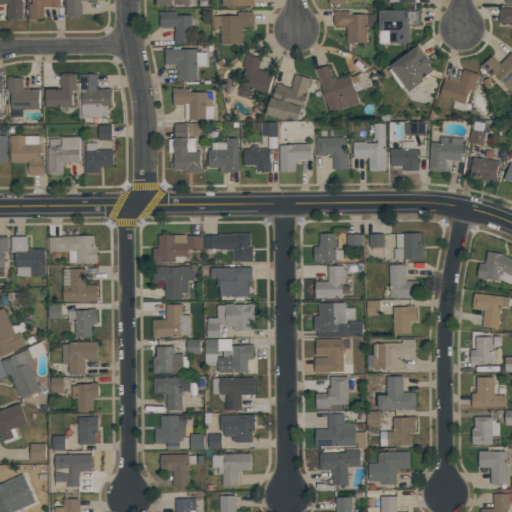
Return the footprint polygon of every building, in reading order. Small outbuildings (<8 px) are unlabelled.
[(0,4),(0,0),(22,0),(23,18),(18,18),(18,19),(6,19),(6,7),(7,7),(7,4),(0,4)] [(32,0),(60,0),(60,6),(44,6),(44,18),(29,18),(29,4),(32,4),(32,0)] [(82,15),(66,16),(66,0),(96,0),(97,1),(89,1),(81,1),(81,4),(82,4),(82,15)] [(511,23),(500,23),(500,22),(499,22),(499,9),(499,8),(502,8),(511,8),(511,23)] [(409,43),(378,43),(377,29),(379,29),(379,10),(409,10),(409,11),(417,11),(417,10),(421,10),(421,25),(417,25),(417,24),(409,24),(409,43)] [(192,15),(192,42),(174,42),(174,33),(175,33),(175,27),(171,27),(171,28),(161,28),(161,27),(159,27),(159,11),(176,11),(176,15),(179,15),(192,15)] [(214,16),(220,16),(220,15),(237,15),(237,12),(251,12),(253,11),(253,15),(254,15),(254,24),(253,24),(253,27),(241,28),(241,43),(221,44),(221,29),(214,30),(214,16)] [(346,26),(334,26),(334,24),(333,24),(333,14),(334,14),(334,11),(350,11),(350,15),(374,15),(374,26),(366,26),(366,43),(347,43),(346,26)] [(390,66),(419,45),(426,56),(427,55),(432,62),(429,65),(433,71),(422,79),(424,81),(410,92),(405,86),(401,89),(388,70),(391,68),(390,66)] [(196,49),(196,53),(206,53),(206,66),(197,66),(197,81),(177,81),(177,65),(165,65),(165,58),(163,58),(163,49),(181,49),(196,49)] [(511,54),(511,90),(511,92),(494,74),(491,77),(486,72),(483,74),(479,70),(481,68),(479,66),(485,60),(486,61),(492,56),(500,64),(511,53),(511,54)] [(239,90),(246,69),(241,68),(246,54),(261,59),(257,70),(273,75),(267,94),(252,89),(251,93),(239,90)] [(330,113),(315,69),(328,65),(332,78),(334,77),(335,80),(350,75),(350,77),(356,75),(361,90),(355,92),(359,103),(330,113)] [(444,79),(448,80),(449,77),(459,80),(462,72),(463,72),(464,69),(479,74),(473,91),(470,89),(465,104),(466,104),(463,111),(452,108),(454,101),(439,96),(444,79)] [(75,74),(76,91),(72,91),(72,107),(45,108),(44,89),(55,89),(55,90),(61,90),(61,86),(60,86),(59,76),(60,76),(60,74),(63,74),(63,73),(72,73),(72,74),(75,74)] [(80,74),(97,74),(97,86),(96,87),(96,89),(112,89),(112,106),(107,106),(107,116),(101,116),(101,117),(81,117),(81,75),(80,75),(80,74)] [(310,78),(298,121),(286,117),(285,120),(266,114),(271,98),(272,98),(277,83),(286,86),(285,87),(291,88),(292,86),(291,85),(294,74),(310,78)] [(39,89),(39,109),(22,109),(22,117),(11,117),(11,110),(11,93),(7,93),(7,78),(24,78),(23,89),(39,89)] [(185,120),(185,105),(173,105),(173,93),(172,93),(172,88),(176,88),(176,89),(189,89),(189,92),(192,92),(212,92),(212,106),(213,106),(213,119),(185,120)] [(490,133),(488,146),(483,145),(483,146),(468,143),(471,129),(472,130),(474,121),(485,123),(483,132),(490,133)] [(261,136),(262,122),(276,122),(276,136),(261,136)] [(424,122),(425,135),(410,136),(410,135),(405,135),(404,124),(410,124),(410,122),(424,122)] [(201,173),(185,173),(185,170),(175,170),(175,168),(169,168),(169,163),(175,162),(174,153),(169,153),(169,140),(174,139),(174,124),(188,124),(188,139),(196,138),(196,151),(200,151),(201,167),(201,173)] [(385,171),(369,171),(369,157),(353,157),(353,142),(366,142),(366,143),(374,143),(377,143),(377,140),(374,140),(373,124),(385,124),(385,171)] [(99,140),(98,126),(112,125),(112,140),(99,140)] [(39,136),(39,144),(40,144),(41,159),(44,159),(44,175),(29,175),(29,163),(11,163),(10,136),(26,136),(39,136)] [(80,137),(80,162),(63,162),(63,175),(60,175),(59,176),(51,176),(51,175),(48,175),(47,146),(49,146),(49,139),(59,139),(59,146),(61,146),(61,137),(80,137)] [(348,169),(333,170),(333,158),(328,158),(328,156),(316,156),(316,138),(347,137),(348,169)] [(462,139),(462,146),(464,146),(463,154),(461,154),(461,161),(444,159),(443,172),(441,172),(440,172),(431,172),(431,171),(428,171),(430,142),(439,143),(440,137),(462,139)] [(238,172),(220,172),(220,168),(208,168),(208,150),(212,150),(211,142),(226,142),(226,138),(238,138),(238,172)] [(100,173),(85,173),(85,165),(86,165),(86,143),(97,143),(97,150),(113,150),(113,167),(100,167),(100,173)] [(311,160),(300,160),(300,161),(295,161),(295,171),(279,172),(279,145),(293,145),(293,144),(311,144),(311,160)] [(271,171),(256,171),(256,166),(243,166),(243,149),(252,149),(252,146),(257,146),(257,149),(270,149),(270,163),(271,163),(271,171)] [(418,148),(418,162),(419,162),(419,171),(403,171),(403,166),(391,166),(390,149),(418,148)] [(498,161),(496,177),(497,177),(496,183),(480,180),(480,177),(469,175),(473,157),(498,161)] [(511,182),(503,179),(510,163),(511,163),(511,182)] [(424,260),(419,260),(419,259),(394,260),(394,249),(397,249),(396,234),(403,234),(403,233),(421,233),(421,244),(424,244),(424,260)] [(253,262),(233,262),(233,250),(217,250),(217,249),(213,249),(213,254),(207,254),(207,248),(205,248),(205,236),(218,236),(218,235),(232,235),(232,234),(250,234),(251,246),(253,246),(253,262)] [(336,234),(336,250),(342,250),(342,260),(336,260),(336,261),(323,261),(323,262),(314,262),(314,247),(319,246),(319,242),(319,234),(336,234)] [(362,234),(362,247),(347,247),(347,234),(362,234)] [(369,248),(369,234),(384,234),(384,247),(369,248)] [(69,262),(69,251),(61,251),(49,251),(49,238),(64,238),(64,237),(75,237),(75,236),(94,235),(94,247),(97,247),(97,263),(76,264),(76,262),(69,262)] [(159,236),(186,235),(186,237),(200,236),(200,249),(188,249),(188,256),(183,256),(184,262),(162,262),(162,263),(153,263),(153,248),(158,248),(158,245),(159,245),(159,236)] [(0,236),(8,236),(9,252),(5,252),(5,268),(4,268),(4,276),(0,276),(0,236)] [(45,276),(17,276),(17,268),(16,268),(16,253),(12,253),(12,237),(27,237),(28,249),(45,249),(45,276)] [(511,259),(511,285),(499,279),(498,281),(477,277),(480,263),(485,264),(488,251),(502,254),(511,259)] [(418,299),(403,299),(403,298),(389,298),(389,265),(406,265),(406,281),(418,281),(418,299)] [(190,266),(193,269),(194,280),(187,281),(188,293),(181,293),(181,300),(165,300),(165,283),(154,284),(154,267),(166,267),(166,268),(180,268),(180,267),(190,266)] [(316,298),(315,282),(328,282),(328,266),(344,266),(344,279),(342,279),(342,297),(316,298)] [(220,286),(217,286),(217,279),(211,279),(211,268),(252,268),(252,281),(248,281),(248,286),(250,286),(250,295),(248,295),(248,297),(231,297),(231,296),(220,296),(220,286)] [(86,270),(86,280),(87,280),(87,285),(97,285),(97,301),(63,301),(63,270),(86,270)] [(482,326),(484,310),(472,309),(472,306),(473,296),(474,296),(474,293),(509,298),(508,307),(501,306),(498,328),(482,326)] [(366,316),(380,316),(380,301),(367,300),(366,316)] [(363,337),(317,338),(317,332),(314,332),(314,316),(319,316),(319,303),(345,303),(345,308),(354,308),(354,322),(362,322),(363,337)] [(48,319),(48,304),(61,304),(62,318),(48,319)] [(254,304),(254,320),(251,320),(251,331),(233,331),(233,326),(226,326),(226,325),(220,325),(220,337),(207,338),(207,323),(207,318),(217,318),(217,306),(225,305),(225,304),(234,304),(234,305),(248,305),(248,304),(254,304)] [(153,337),(152,320),(166,320),(166,305),(182,305),(182,315),(189,315),(190,335),(181,335),(181,337),(153,337)] [(393,334),(392,307),(406,307),(406,306),(415,306),(415,308),(416,308),(416,321),(410,321),(410,334),(393,334)] [(22,321),(27,330),(20,333),(26,345),(0,358),(0,309),(4,308),(12,326),(22,321)] [(75,337),(75,310),(88,310),(88,309),(96,309),(96,312),(97,311),(97,322),(97,324),(92,324),(92,327),(91,327),(91,337),(75,337)] [(492,337),(492,350),(496,350),(496,362),(492,362),(492,364),(480,364),(480,365),(470,365),(470,350),(475,350),(475,337),(492,337)] [(200,339),(200,354),(187,354),(187,339),(200,339)] [(247,372),(218,373),(218,358),(233,357),(233,356),(222,356),(222,351),(218,351),(218,354),(217,354),(217,365),(205,366),(204,339),(231,339),(231,346),(245,345),(245,344),(253,344),(253,359),(248,360),(248,363),(247,363),(247,372)] [(315,373),(314,358),(326,357),(326,356),(315,356),(315,339),(342,339),(342,352),(343,352),(343,372),(330,372),(330,373),(315,373)] [(367,369),(367,355),(373,355),(373,344),(384,344),(384,343),(401,343),(401,339),(415,339),(415,354),(403,354),(403,359),(401,359),(401,371),(383,371),(383,369),(367,369)] [(1,361),(28,349),(28,348),(42,341),(47,353),(33,359),(35,362),(29,365),(41,391),(22,399),(10,374),(7,375),(1,361)] [(97,342),(97,359),(84,359),(84,375),(69,375),(69,364),(62,364),(62,344),(70,344),(70,342),(97,342)] [(174,346),(174,354),(183,354),(183,356),(187,356),(188,368),(183,368),(183,373),(159,373),(159,374),(153,374),(153,358),(156,358),(156,347),(174,346)] [(415,409),(378,410),(378,395),(386,395),(386,376),(403,376),(403,393),(415,392),(415,396),(416,396),(416,405),(415,405),(415,409)] [(254,377),(254,381),(255,381),(255,392),(254,392),(254,395),(241,395),(241,410),(226,410),(225,398),(226,398),(226,394),(219,394),(219,393),(212,393),(212,379),(218,378),(254,377)] [(348,405),(329,405),(329,408),(316,408),(316,394),(327,394),(327,388),(330,388),(330,377),(348,377),(348,405)] [(505,407),(472,407),(471,393),(476,393),(476,377),(494,377),(494,395),(505,395),(505,407)] [(64,393),(50,393),(50,378),(63,378),(64,393)] [(182,410),(181,410),(181,412),(168,412),(168,410),(166,410),(166,393),(153,393),(153,378),(190,378),(190,391),(182,391),(182,410)] [(99,383),(99,398),(94,398),(94,402),(93,402),(93,411),(77,411),(77,399),(71,399),(71,386),(77,386),(76,384),(92,384),(92,383),(99,383)] [(0,410),(19,404),(27,423),(14,428),(17,436),(2,442),(0,434),(0,410)] [(366,427),(366,412),(380,412),(380,427),(366,427)] [(344,414),(344,424),(356,424),(356,432),(366,432),(366,449),(357,449),(357,443),(356,443),(356,446),(316,446),(315,430),(328,430),(328,414),(344,414)] [(185,415),(185,438),(183,438),(179,443),(155,443),(155,428),(160,428),(160,415),(185,415)] [(254,415),(255,431),(252,431),(252,442),(235,443),(235,441),(224,442),(224,431),(220,431),(220,415),(254,415)] [(98,417),(98,432),(96,433),(96,444),(78,444),(78,417),(98,417)] [(416,417),(416,432),(410,432),(410,445),(394,445),(394,446),(380,446),(380,431),(393,431),(393,418),(408,418),(408,417),(416,417)] [(499,436),(492,436),(492,444),(472,445),(472,429),(474,429),(474,417),(492,417),(492,420),(495,420),(495,423),(499,423),(499,436)] [(204,449),(190,449),(190,434),(204,434),(204,449)] [(221,449),(208,449),(208,434),(221,434),(221,449)] [(52,451),(52,436),(65,436),(65,451),(52,451)] [(30,461),(30,443),(46,443),(46,461),(30,461)] [(348,485),(332,485),(332,469),(319,469),(319,453),(345,453),(345,450),(360,450),(360,467),(347,467),(348,485)] [(507,484),(491,484),(490,468),(479,468),(478,451),(491,451),(491,452),(506,452),(507,484)] [(369,482),(368,463),(378,463),(378,454),(381,454),(381,452),(409,452),(410,469),(396,469),(396,484),(381,484),(381,482),(379,482),(379,481),(369,482)] [(189,454),(189,456),(196,455),(196,464),(189,464),(189,487),(172,487),(172,471),(160,471),(160,458),(161,458),(161,455),(189,454)] [(218,474),(218,467),(212,467),(212,455),(224,455),(224,454),(250,454),(250,470),(238,471),(238,486),(222,486),(222,474),(218,474)] [(55,455),(92,455),(92,471),(79,471),(79,487),(55,487),(55,455)] [(15,511),(0,511),(0,484),(23,474),(36,502),(15,511)] [(480,511),(480,509),(493,509),(493,494),(509,494),(509,506),(508,506),(508,511),(480,511)] [(236,511),(219,511),(219,496),(236,496),(236,511)] [(381,511),(381,496),(396,496),(396,511),(381,511)] [(351,497),(351,511),(336,511),(336,498),(351,497)] [(54,511),(54,507),(63,507),(63,499),(80,499),(80,511),(54,511)] [(175,511),(175,499),(196,499),(196,511),(175,511)]
